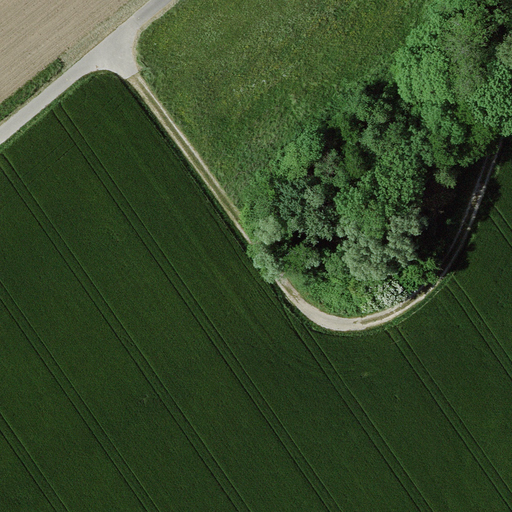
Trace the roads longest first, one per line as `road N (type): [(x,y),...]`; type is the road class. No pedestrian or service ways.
road 1 (track): [(116,43),(317,313),(346,324),(387,317),(438,280),(473,222),(511,108)]
road 2 (track): [(168,0),(0,139)]
